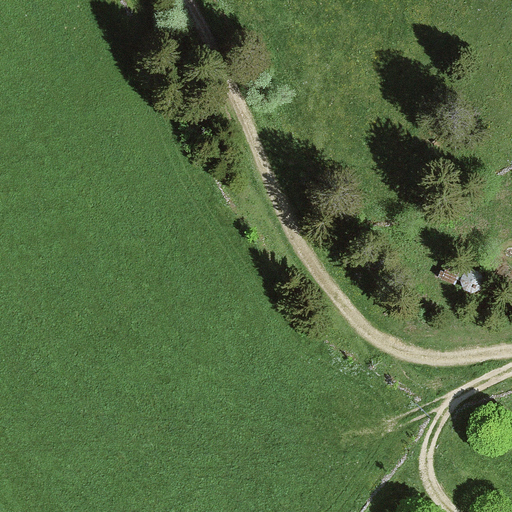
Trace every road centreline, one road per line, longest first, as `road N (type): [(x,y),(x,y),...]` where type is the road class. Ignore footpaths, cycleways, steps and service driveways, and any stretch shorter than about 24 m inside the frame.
road 1 (track): [(511,351),(436,361),(365,335),(297,248),(177,0)]
road 2 (track): [(511,367),(457,400),(429,445),(431,495),(451,511)]
